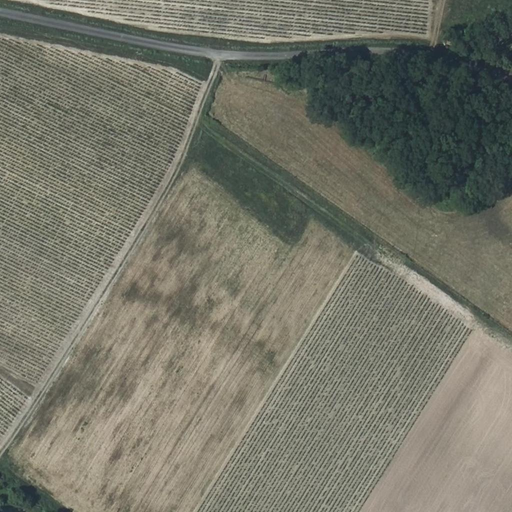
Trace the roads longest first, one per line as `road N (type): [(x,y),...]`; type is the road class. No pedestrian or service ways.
road 1 (unclassified): [(511,77),(431,52),(220,57),(0,11)]
road 2 (track): [(220,57),(183,161),(0,456)]
